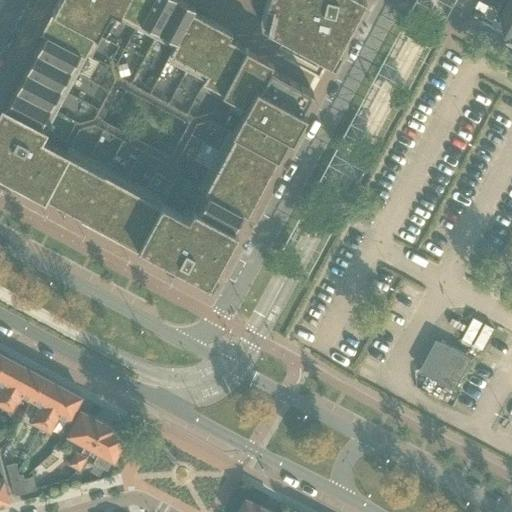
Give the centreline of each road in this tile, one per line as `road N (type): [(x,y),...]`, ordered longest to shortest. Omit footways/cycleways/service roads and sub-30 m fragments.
road 1 (secondary): [(0,317),(368,511)]
road 2 (residential): [(392,0),(218,320),(180,340)]
road 3 (secondary): [(500,511),(180,340)]
road 4 (secondary): [(180,340),(0,243)]
